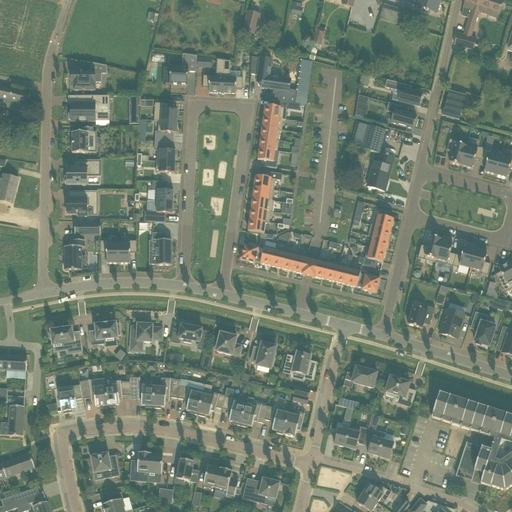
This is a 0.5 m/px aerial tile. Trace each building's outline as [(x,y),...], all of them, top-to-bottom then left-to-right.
[(343,0),(342,6),(352,8),(354,0),(343,0)] [(412,0),(411,5),(437,13),(441,1),(442,2),(442,0),(412,0)] [(462,16),(469,19),(474,21),(477,12),(488,16),(490,10),(499,14),(503,1),(499,0),(465,0),(465,2),(462,16)] [(304,7),(297,6),(293,5),(291,14),(302,16),(304,7)] [(398,25),(403,11),(383,5),(379,19),(398,25)] [(256,36),(261,16),(249,13),(244,33),(256,36)] [(327,30),(317,27),(314,43),(321,45),(324,37),(325,37),(327,30)] [(477,40),(463,36),(457,34),(454,46),(474,51),(477,40)] [(260,54),(260,49),(253,47),(252,55),(256,56),(260,54)] [(152,63),(164,64),(164,56),(152,55),(152,63)] [(188,86),(188,73),(196,73),(197,57),(183,55),(182,68),(170,68),(170,85),(188,86)] [(270,78),(272,60),(252,58),(251,75),(258,76),(257,84),(261,89),(273,91),(272,101),(295,104),(297,91),(290,90),(291,81),(270,78)] [(222,94),(224,61),(217,60),(216,77),(204,77),(203,89),(209,89),(209,93),(222,94)] [(242,91),(243,79),(230,78),(231,62),(224,61),(222,94),(236,95),(236,90),(242,91)] [(107,75),(107,67),(92,64),(90,74),(85,74),(79,74),(72,74),(72,83),(74,83),(74,91),(84,92),(85,92),(85,91),(96,91),(96,83),(102,83),(102,75),(107,75)] [(368,87),(371,77),(362,75),(360,85),(368,87)] [(410,92),(411,87),(387,81),(385,88),(401,92),(399,102),(419,107),(422,95),(410,92)] [(0,102),(8,104),(7,108),(26,112),(31,94),(0,86),(0,102)] [(450,90),(443,115),(460,120),(467,95),(450,90)] [(369,98),(359,95),(358,103),(367,105),(369,98)] [(110,97),(81,97),(81,105),(72,105),(72,114),(70,114),(70,121),(72,121),(72,122),(96,122),(96,114),(110,114),(110,97)] [(139,116),(139,107),(141,107),(141,101),(141,97),(130,97),(130,107),(130,116),(139,116)] [(286,121),(287,109),(288,104),(272,102),(271,107),(265,106),(264,117),(284,120),(284,121),(286,121)] [(168,104),(155,104),(154,122),(159,122),(177,123),(178,111),(168,111),(168,104)] [(386,112),(394,114),(391,124),(413,130),(417,117),(407,114),(409,109),(389,104),(386,112)] [(282,131),(284,121),(284,120),(264,117),(262,128),(281,131),(280,131),(282,131)] [(177,134),(177,123),(159,122),(159,133),(177,134)] [(385,131),(368,126),(362,149),(379,154),(385,131)] [(279,141),(280,131),(281,131),(262,128),(261,139),(279,141)] [(93,129),(84,129),(84,133),(73,133),(73,154),(89,154),(89,153),(97,153),(97,147),(99,147),(100,146),(102,145),(102,141),(100,141),(99,140),(97,140),(97,133),(93,133),(93,129)] [(278,153),(279,141),(261,139),(259,150),(275,152),(278,153)] [(461,167),(467,145),(450,140),(447,152),(452,154),(450,164),(461,167)] [(473,170),(476,160),(481,161),(484,150),(467,145),(461,167),(473,170)] [(354,147),(352,154),(359,156),(361,149),(354,147)] [(258,161),(262,161),(261,167),(277,169),(278,163),(274,162),(275,152),(259,150),(258,161)] [(496,176),(501,157),(490,154),(490,151),(484,150),(481,161),(487,163),(484,173),(496,176)] [(176,151),(158,151),(157,162),(175,163),(176,151)] [(367,188),(385,192),(387,184),(386,183),(393,158),(389,157),(389,156),(386,155),(386,156),(382,155),(380,165),(374,163),(367,188)] [(510,169),(511,169),(511,158),(511,160),(501,157),(496,176),(507,179),(510,169)] [(133,161),(125,161),(125,185),(133,185),(133,161)] [(65,177),(65,184),(68,184),(68,185),(87,185),(87,176),(101,176),(101,162),(74,162),(74,169),(68,169),(68,177),(65,177)] [(175,174),(175,163),(157,162),(156,173),(175,174)] [(274,191),(275,180),(281,181),(282,175),(262,172),(262,178),(256,177),(254,188),(274,191)] [(0,191),(0,201),(12,204),(18,179),(4,175),(3,180),(0,179),(0,187),(1,188),(0,191)] [(173,203),(174,192),(167,191),(168,183),(153,182),(152,191),(155,192),(155,202),(173,203)] [(273,201),(274,191),(254,188),(253,199),(273,202),(273,201)] [(96,208),(96,193),(79,193),(79,201),(68,200),(68,207),(67,207),(67,213),(68,213),(68,215),(79,215),(79,217),(88,217),(88,208),(96,208)] [(275,202),(273,201),(273,202),(253,199),(251,210),(271,213),(273,213),(275,202)] [(173,215),(173,203),(155,202),(154,214),(173,215)] [(270,224),(271,213),(251,210),(250,221),(266,223),(270,224)] [(391,231),(394,220),(386,218),(388,213),(376,210),(372,226),(391,231)] [(264,234),(266,223),(250,221),(248,232),(264,234)] [(89,236),(89,222),(75,222),(75,236),(89,236)] [(389,242),(391,231),(372,226),(371,226),(368,237),(373,238),(389,242)] [(287,242),(289,233),(288,233),(279,238),(278,240),(287,242)] [(156,259),(150,259),(149,265),(156,265),(156,266),(172,266),(172,241),(166,241),(166,234),(153,234),(153,242),(156,242),(156,259)] [(436,262),(441,241),(440,240),(440,239),(433,237),(432,238),(430,238),(427,248),(421,246),(418,259),(436,264),(436,263),(436,262)] [(386,252),(389,242),(373,238),(370,248),(386,252)] [(65,271),(82,271),(82,248),(85,248),(85,241),(72,241),(72,248),(65,248),(65,271)] [(450,254),(453,244),(441,241),(436,262),(436,263),(453,267),(456,256),(450,254)] [(119,265),(119,245),(107,244),(107,242),(101,242),(101,254),(107,254),(107,265),(119,265)] [(130,245),(119,245),(119,265),(131,265),(131,254),(137,254),(137,242),(130,242),(130,245)] [(261,264),(263,255),(258,254),(259,250),(244,246),(240,261),(255,264),(255,262),(261,264)] [(276,249),(275,249),(265,247),(263,255),(261,264),(271,267),(276,249)] [(383,263),(386,252),(370,248),(368,247),(365,259),(371,260),(383,263)] [(471,269),(476,250),(465,247),(462,257),(456,256),(453,267),(459,269),(459,266),(471,269)] [(287,251),(286,251),(276,248),(275,249),(276,249),(271,267),(282,270),(287,251)] [(297,253),(298,253),(298,252),(287,249),(286,251),(287,251),(282,270),(292,272),(297,253)] [(485,263),(487,253),(476,250),(471,269),(482,272),(481,275),(487,276),(491,265),(485,263)] [(303,275),(307,261),(307,260),(308,256),(298,253),(297,253),(292,272),(303,275)] [(325,280),(330,261),(330,262),(330,260),(319,258),(318,262),(307,260),(307,261),(303,275),(302,276),(315,279),(315,278),(325,280)] [(371,260),(365,259),(364,259),(362,266),(369,268),(371,260)] [(335,283),(340,264),(330,262),(330,261),(325,280),(335,283)] [(511,264),(511,263),(499,269),(501,273),(495,275),(505,293),(511,289),(511,264)] [(350,270),(351,267),(340,264),(335,283),(346,286),(350,270)] [(357,287),(360,275),(361,273),(350,270),(346,286),(357,288),(357,287)] [(380,280),(360,275),(357,287),(362,289),(362,291),(377,294),(380,280)] [(446,296),(448,289),(441,287),(439,294),(446,296)] [(427,312),(414,307),(408,325),(422,329),(424,324),(430,326),(435,309),(428,307),(427,312)] [(448,311),(440,334),(457,340),(465,316),(448,311)] [(476,313),(471,329),(478,332),(475,343),(476,343),(475,345),(488,349),(488,347),(489,348),(496,327),(486,324),(488,317),(476,313)] [(121,337),(120,332),(119,325),(117,325),(116,323),(108,324),(108,323),(103,324),(103,325),(95,325),(96,332),(90,333),(91,347),(106,346),(105,340),(119,339),(119,337),(121,337)] [(130,352),(137,352),(143,353),(144,343),(152,343),(152,340),(162,341),(163,329),(153,328),(153,327),(153,326),(152,326),(138,325),(138,328),(132,327),(130,352)] [(174,330),(171,343),(178,344),(179,339),(184,340),(184,343),(191,344),(192,341),(200,343),(202,329),(182,326),(180,332),(174,330)] [(68,355),(75,354),(82,353),(79,333),(73,334),(72,328),(51,331),(51,333),(49,333),(50,340),(52,340),(53,346),(66,344),(67,351),(68,355)] [(511,331),(503,328),(498,344),(505,346),(502,354),(508,356),(508,357),(511,358),(511,331)] [(222,334),(220,334),(218,343),(216,343),(214,350),(216,351),(216,352),(232,356),(233,355),(239,357),(242,347),(235,345),(237,338),(229,336),(229,334),(223,332),(222,334)] [(255,348),(251,362),(257,363),(256,366),(271,370),(272,366),(274,366),(275,360),(273,360),(276,348),(262,344),(260,350),(255,348)] [(313,381),(317,364),(310,362),(311,356),(297,353),(296,359),(288,357),(284,373),(292,375),(293,373),(305,376),(305,378),(313,381)] [(204,354),(202,369),(211,370),(213,356),(204,354)] [(27,358),(0,356),(0,370),(27,372),(27,358)] [(145,363),(145,371),(156,370),(156,362),(145,363)] [(378,374),(356,368),(354,376),(348,374),(348,373),(347,373),(344,387),(345,386),(351,388),(353,383),(373,389),(378,374)] [(242,381),(249,382),(250,376),(243,374),(242,381)] [(386,396),(395,398),(396,396),(402,398),(399,405),(411,408),(416,392),(408,389),(410,384),(391,377),(386,393),(386,396)] [(130,384),(130,396),(130,400),(138,400),(138,401),(139,401),(139,400),(141,400),(141,406),(142,406),(146,406),(146,408),(153,409),(155,388),(155,385),(140,384),(140,380),(130,380),(130,384)] [(170,398),(177,399),(180,382),(170,381),(162,380),(162,385),(161,385),(161,388),(155,388),(153,409),(160,409),(161,407),(164,408),(165,408),(165,402),(168,402),(168,403),(169,403),(170,398)] [(108,408),(106,387),(105,384),(90,386),(90,382),(80,384),(80,386),(83,400),(91,399),(91,404),(92,403),(92,402),(95,402),(96,408),(97,408),(100,407),(101,409),(108,408)] [(198,416),(204,392),(188,388),(180,387),(181,382),(180,382),(177,399),(185,400),(184,405),(185,405),(185,404),(188,405),(186,411),(187,412),(187,411),(191,412),(190,414),(198,416)] [(122,396),(130,396),(130,384),(127,384),(121,384),(120,383),(105,384),(106,387),(108,408),(115,408),(115,406),(119,405),(119,406),(120,406),(119,399),(122,399),(122,400),(123,400),(122,396)] [(83,401),(83,400),(80,386),(80,387),(65,389),(65,393),(59,394),(58,394),(62,413),(64,413),(64,414),(72,413),(71,411),(77,410),(77,411),(78,411),(76,400),(82,399),(83,401)] [(295,387),(293,395),(309,399),(310,391),(295,387)] [(228,389),(226,396),(233,398),(235,391),(228,389)] [(272,391),(265,389),(263,396),(270,398),(272,391)] [(216,408),(222,409),(225,397),(204,392),(198,416),(205,418),(205,416),(209,417),(210,417),(211,411),(214,412),(214,413),(215,413),(216,408)] [(511,417),(506,416),(505,419),(487,414),(488,410),(479,407),(479,406),(478,406),(478,407),(468,404),(467,407),(449,401),(450,398),(440,395),(441,394),(440,393),(431,419),(432,419),(433,418),(441,421),(441,422),(442,422),(442,421),(451,424),(451,425),(452,426),(452,424),(460,427),(460,428),(461,429),(461,427),(470,430),(470,431),(471,432),(471,431),(480,433),(480,435),(481,434),(489,436),(489,438),(490,438),(490,437),(496,439),(494,445),(493,444),(492,445),(493,446),(491,452),(482,449),(483,448),(482,448),(482,449),(467,444),(467,443),(456,476),(457,477),(457,476),(472,481),(471,481),(472,482),(473,477),(482,480),(481,485),(483,480),(491,483),(490,488),(491,488),(491,487),(504,491),(505,492),(505,491),(511,486),(511,417)] [(309,399),(294,395),(293,402),(307,406),(309,399)] [(240,426),(246,406),(240,404),(240,401),(225,397),(222,409),(228,411),(227,416),(228,416),(228,415),(231,416),(229,422),(230,422),(234,423),(233,425),(240,426)] [(58,404),(48,406),(49,413),(59,411),(58,404)] [(264,424),(265,420),(268,408),(253,404),(252,407),(246,406),(240,426),(248,428),(248,426),(252,427),(252,428),(254,422),(257,422),(256,423),(257,423),(258,422),(264,424)] [(10,407),(9,437),(23,438),(24,408),(10,407)] [(284,435),(289,414),(283,413),(284,409),(275,407),(274,409),(268,408),(265,420),(271,422),(270,425),(271,425),(271,424),(274,424),(272,431),(273,431),(277,431),(276,433),(284,435)] [(305,414),(296,412),(295,416),(289,414),(284,435),(295,438),(297,430),(300,431),(300,432),(301,432),(305,414)] [(373,416),(370,429),(376,431),(380,417),(373,416)] [(349,431),(345,448),(356,451),(358,444),(364,446),(368,430),(361,428),(359,434),(349,431)] [(345,448),(349,431),(338,429),(334,445),(345,448)] [(368,430),(364,446),(370,447),(368,454),(378,457),(383,441),(373,438),(375,432),(368,430)] [(394,444),(383,441),(378,457),(389,460),(394,444)] [(150,474),(151,454),(144,453),(144,454),(139,454),(138,462),(132,462),(131,478),(138,478),(138,475),(145,476),(145,474),(150,474)] [(109,462),(108,454),(100,456),(99,454),(93,456),(93,457),(91,458),(95,474),(102,473),(103,480),(119,477),(116,461),(109,462)] [(151,454),(150,474),(155,475),(155,476),(161,477),(161,475),(162,475),(163,465),(163,456),(159,456),(159,454),(151,454)] [(30,455),(2,465),(7,478),(35,468),(30,455)] [(190,482),(193,467),(194,463),(192,462),(192,461),(183,459),(182,461),(180,460),(179,468),(178,474),(176,474),(175,483),(183,485),(184,481),(190,482)] [(216,489),(221,468),(214,467),(213,468),(208,467),(204,486),(205,486),(205,488),(210,489),(211,487),(216,489)] [(221,468),(216,489),(220,490),(220,491),(227,493),(226,497),(234,499),(239,482),(231,480),(232,472),(228,471),(228,470),(221,468)] [(279,482),(272,480),(272,482),(263,480),(262,488),(247,484),(243,499),(267,505),(268,498),(276,500),(280,484),(278,483),(279,482)] [(380,486),(377,490),(369,485),(363,494),(377,504),(381,499),(385,501),(390,493),(380,486)] [(16,502),(27,498),(40,494),(38,488),(14,496),(16,502)] [(165,504),(167,491),(160,490),(158,504),(165,504)] [(167,491),(165,504),(172,505),(174,492),(167,491)] [(102,511),(124,511),(123,508),(125,507),(121,494),(109,498),(111,504),(102,506),(104,511),(103,511),(102,511)] [(192,507),(199,509),(202,496),(195,494),(192,507)] [(371,511),(377,504),(363,494),(357,504),(369,511),(371,511)] [(16,502),(14,496),(2,500),(4,506),(16,502)] [(16,502),(18,508),(30,504),(27,498),(16,502)] [(404,500),(393,511),(404,511),(410,505),(404,500)] [(426,505),(421,500),(410,511),(421,511),(424,509),(427,511),(455,511),(428,503),(426,505)] [(252,510),(254,505),(245,503),(239,501),(237,505),(244,507),(252,510)] [(16,502),(4,506),(1,508),(2,511),(7,511),(18,508),(16,502)] [(50,511),(47,502),(34,507),(35,511),(50,511)]
